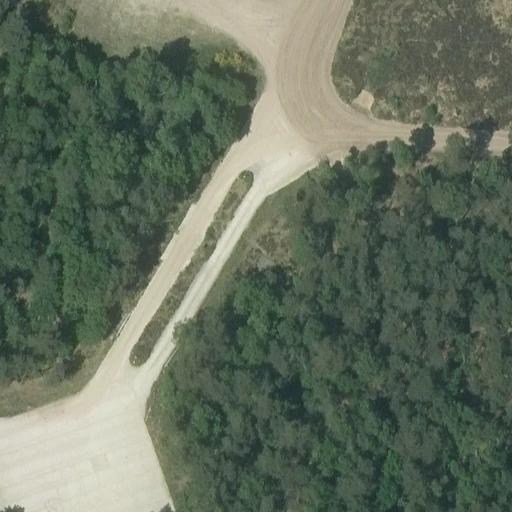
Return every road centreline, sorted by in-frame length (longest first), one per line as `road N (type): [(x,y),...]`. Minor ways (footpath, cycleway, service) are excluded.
road 1 (track): [(0,477),(97,445),(117,356),(269,114),(329,0)]
road 2 (track): [(109,393),(149,373),(254,193),(309,126)]
road 3 (track): [(511,143),(309,126)]
